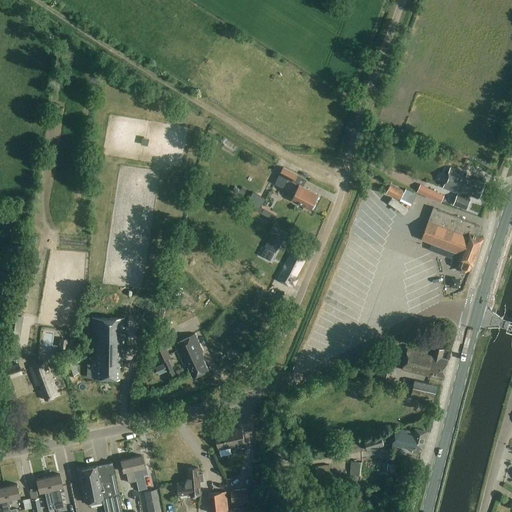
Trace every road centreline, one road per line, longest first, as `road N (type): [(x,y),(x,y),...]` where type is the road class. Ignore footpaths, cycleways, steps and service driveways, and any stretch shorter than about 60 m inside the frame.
road 1 (unclassified): [(262,392),(332,215),(402,0)]
road 2 (track): [(340,189),(34,0)]
road 3 (tertiary): [(0,457),(262,392)]
road 4 (tertiary): [(262,392),(442,307),(474,314)]
road 5 (primary): [(425,511),(474,314)]
road 6 (primary): [(474,314),(511,198)]
